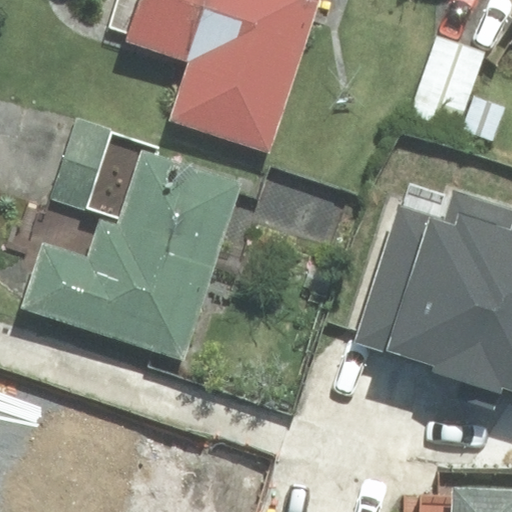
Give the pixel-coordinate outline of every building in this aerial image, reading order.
[(317,0),(121,0),(112,28),(127,33),(124,43),(189,64),(171,119),(268,150),(317,0)] [(484,52),(438,36),(411,113),(457,129),(484,52)] [(103,214),(88,260),(44,245),(24,305),(183,358),(240,186),(154,158),(158,148),(78,121),(53,198),(103,214)] [(511,211),(456,193),(452,207),(406,192),(357,341),(511,391),(511,211)] [(0,511),(107,511),(133,433),(30,400),(26,411),(0,402),(0,467),(7,469),(0,490),(0,511)] [(405,497),(404,511),(511,511),(511,490),(452,489),(451,499),(405,497)]
